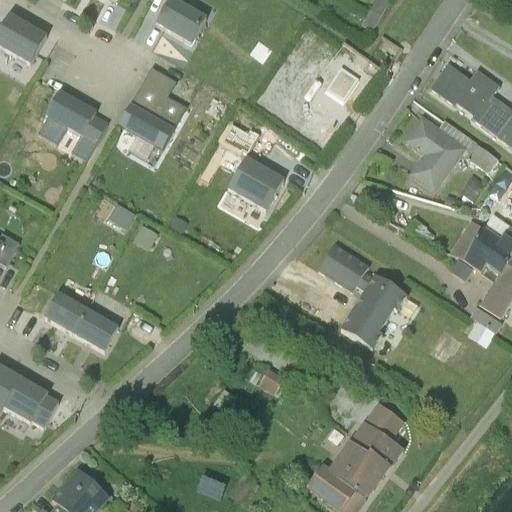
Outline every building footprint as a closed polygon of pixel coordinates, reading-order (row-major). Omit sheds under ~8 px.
[(378,4),(361,35),(371,41),(388,10),(378,4)] [(170,7),(154,35),(189,55),(205,26),(170,7)] [(0,35),(0,56),(30,73),(39,57),(40,54),(46,43),(37,38),(8,23),(1,36),(0,35)] [(447,74),(454,78),(460,69),(447,59),(440,69),(447,74)] [(454,78),(447,74),(429,99),(453,117),(456,113),(466,119),(481,98),(472,91),(468,89),(454,78)] [(148,77),(124,143),(170,159),(186,113),(170,108),(177,87),(148,77)] [(472,91),(481,98),(487,90),(488,88),(475,79),(468,89),(472,91)] [(481,98),(491,105),(497,97),(487,90),(481,98)] [(481,98),(466,119),(474,125),(471,129),(495,147),(497,145),(511,123),(511,120),(491,105),(481,98)] [(58,101),(44,124),(94,155),(108,132),(93,123),(95,120),(60,99),(58,101)] [(511,123),(497,145),(509,154),(511,150),(511,123)] [(466,158),(438,138),(421,126),(402,152),(421,166),(407,185),(433,204),(464,161),(466,158)] [(466,158),(464,161),(467,163),(464,167),(488,184),(498,170),(443,130),(438,138),(466,158)] [(232,206),(273,223),(288,187),(247,171),(232,206)] [(472,184),(460,200),(472,209),(484,194),(472,184)] [(119,211),(110,227),(129,237),(138,221),(119,211)] [(412,228),(405,240),(421,249),(440,260),(445,250),(426,240),(427,237),(412,228)] [(457,268),(462,271),(483,239),(470,230),(448,263),(457,268)] [(144,234),(136,250),(152,257),(160,241),(144,234)] [(483,239),(462,271),(480,283),(484,276),(498,286),(499,287),(511,268),(511,238),(509,236),(502,246),(499,250),(483,239)] [(334,254),(317,280),(351,303),(355,296),(363,302),(339,339),(372,360),(375,355),(382,344),(378,342),(393,319),(396,321),(406,306),(373,285),(366,280),(368,277),(334,254)] [(472,277),(462,271),(457,268),(448,281),(462,291),(472,277)] [(511,268),(499,287),(498,286),(494,292),(478,314),(500,328),(511,309),(511,268)] [(71,343),(85,318),(58,302),(44,327),(71,343)] [(476,332),(501,332),(476,315),(468,327),(476,332)] [(85,318),(71,343),(102,361),(117,336),(85,318)] [(501,332),(476,332),(467,344),(485,356),(501,332)] [(0,423),(3,418),(20,386),(0,374),(0,423)] [(267,377),(257,395),(274,405),(285,387),(267,377)] [(46,400),(20,386),(3,418),(29,433),(30,430),(43,437),(58,411),(52,408),(45,404),(47,401),(46,400)] [(223,397),(212,413),(224,422),(235,406),(223,397)] [(321,474),(304,497),(326,511),(362,511),(365,508),(366,509),(390,477),(403,459),(391,451),(404,432),(377,413),(363,432),(348,452),(329,479),(321,474)] [(244,481),(227,502),(239,511),(256,491),(244,481)] [(98,511),(105,504),(80,482),(64,500),(62,499),(53,509),(56,511),(98,511)] [(209,509),(227,496),(220,488),(203,501),(209,509)]
